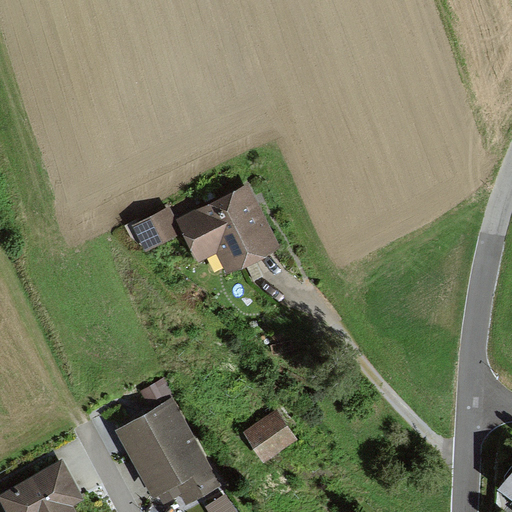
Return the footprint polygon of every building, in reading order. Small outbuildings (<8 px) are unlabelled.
[(170,206),(134,223),(146,248),(178,233),(193,264),(216,252),(228,276),(280,251),(246,181),(175,216),(170,206)] [(173,403),(118,433),(155,501),(177,489),(186,505),(218,488),(173,403)] [(277,414),(240,434),(256,463),(293,443),(277,414)] [(0,495),(0,500),(6,511),(70,511),(69,510),(82,502),(60,463),(0,495)] [(511,470),(497,489),(511,500),(508,504),(511,507),(511,470)]
